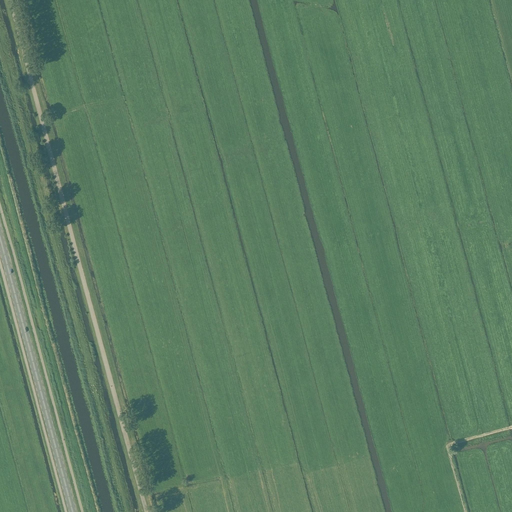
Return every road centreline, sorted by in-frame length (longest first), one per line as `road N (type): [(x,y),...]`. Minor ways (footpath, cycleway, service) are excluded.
road 1 (unclassified): [(146,511),(9,0)]
road 2 (primary): [(72,511),(0,238)]
